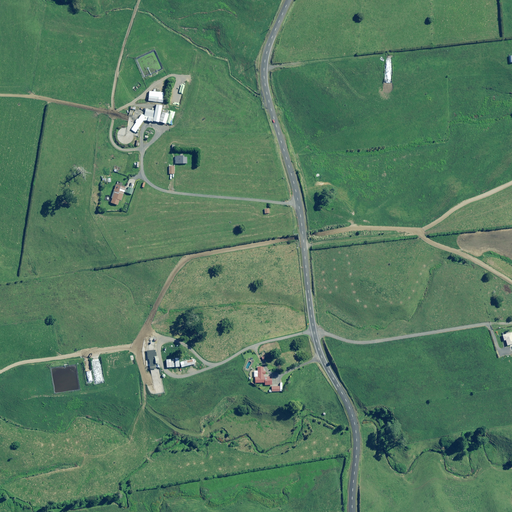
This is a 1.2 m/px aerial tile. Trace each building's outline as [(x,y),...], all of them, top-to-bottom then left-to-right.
[(163,93),(156,92),(155,97),(147,96),(147,101),(162,103),(163,93)] [(160,112),(145,109),(144,116),(141,114),(131,130),(135,132),(143,120),(152,122),(152,121),(158,122),(160,112)] [(168,114),(162,112),(159,122),(165,124),(168,114)] [(125,187),(116,185),(110,203),(118,205),(119,200),(121,201),(125,187)] [(511,344),(511,337),(511,333),(502,335),(503,341),(505,340),(507,346),(511,344)] [(155,364),(158,363),(157,356),(156,356),(156,350),(146,351),(147,359),(149,359),(150,370),(155,369),(155,364)] [(179,367),(178,358),(174,359),(165,360),(166,368),(179,367)] [(263,377),(263,371),(257,371),(257,377),(254,377),(254,383),(264,383),(264,385),(271,385),(271,377),(263,377)]
